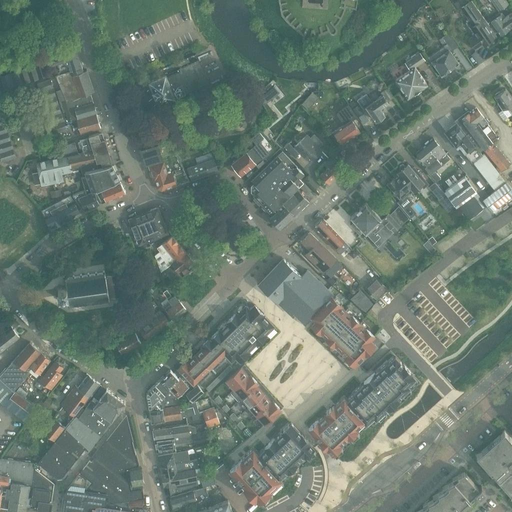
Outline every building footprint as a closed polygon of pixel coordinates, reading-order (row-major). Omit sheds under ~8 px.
[(491,0),(499,10),(509,3),(507,0),(491,0)] [(472,1),(462,8),(470,19),(466,21),(466,24),(469,29),(472,27),(475,32),(472,34),(474,36),(469,39),(476,49),(483,44),(484,45),(497,36),(472,1)] [(511,14),(511,13),(505,17),(502,13),(500,15),(498,13),(489,19),(491,22),(492,21),(501,34),(509,28),(508,27),(511,25),(511,27),(511,26),(511,14)] [(442,75),(459,63),(451,52),(458,47),(448,33),(439,39),(444,46),(429,57),(442,75)] [(56,42),(49,44),(52,52),(58,50),(56,42)] [(74,45),(46,55),(49,66),(63,61),(67,63),(69,70),(81,66),(74,45)] [(411,56),(412,58),(405,63),(410,70),(395,80),(408,99),(428,85),(415,67),(425,60),(420,53),(417,55),(415,53),(411,56)] [(151,85),(148,86),(156,104),(159,103),(160,106),(177,98),(193,91),(206,85),(195,61),(191,62),(166,74),(149,82),(151,85)] [(0,75),(0,76),(4,89),(46,75),(42,62),(0,75)] [(86,70),(83,71),(81,66),(69,70),(60,73),(56,75),(61,89),(56,91),(59,101),(62,113),(65,112),(68,120),(96,112),(90,93),(94,92),(86,70)] [(67,130),(49,79),(37,83),(54,134),(67,130)] [(393,97),(387,88),(381,92),(383,94),(379,97),(375,92),(369,97),(366,94),(358,100),(364,108),(366,106),(376,120),(385,114),(380,108),(388,102),(388,101),(393,97)] [(508,107),(511,113),(511,99),(505,89),(495,96),(499,102),(497,103),(503,111),(508,107)] [(0,154),(2,162),(15,158),(2,115),(7,113),(0,91),(0,154)] [(318,97),(312,92),(302,104),(308,110),(318,97)] [(358,106),(357,106),(353,101),(349,104),(358,116),(363,113),(358,106)] [(357,117),(348,104),(336,113),(343,124),(333,131),(341,144),(359,131),(352,121),(357,117)] [(476,108),(468,114),(474,123),(473,124),(475,127),(477,126),(478,128),(479,127),(483,133),(485,132),(492,141),(498,137),(487,123),(489,122),(486,119),(476,108)] [(100,127),(96,114),(77,121),(81,133),(100,127)] [(364,114),(359,117),(363,124),(368,120),(364,114)] [(456,123),(445,131),(456,146),(458,144),(472,163),(472,162),(482,155),(482,154),(479,151),(483,148),(492,141),(485,132),(483,133),(479,127),(478,128),(477,126),(475,127),(473,124),(474,123),(468,114),(456,123)] [(102,160),(103,166),(112,164),(102,132),(79,139),(80,141),(78,141),(81,152),(77,153),(74,141),(57,146),(60,157),(37,163),(42,186),(64,181),(62,173),(79,168),(79,166),(80,165),(102,160)] [(257,133),(251,138),(256,144),(259,142),(260,141),(262,139),(257,133)] [(167,135),(156,141),(157,143),(157,142),(161,154),(165,153),(167,157),(163,158),(163,160),(148,165),(150,170),(151,170),(153,179),(155,178),(158,188),(162,190),(177,185),(190,180),(167,135)] [(314,135),(310,139),(307,135),(294,147),(304,157),(307,155),(312,160),(322,151),(318,147),(323,143),(314,135)] [(418,155),(415,158),(429,174),(436,182),(440,178),(435,172),(450,159),(445,154),(446,153),(433,138),(423,147),(416,153),(418,155)] [(492,141),(483,148),(501,170),(510,163),(493,142),(492,141)] [(147,165),(148,165),(163,160),(163,158),(167,157),(165,153),(161,154),(157,142),(157,143),(141,147),(147,165)] [(256,144),(232,164),(235,168),(235,171),(238,175),(240,174),(241,175),(268,153),(259,142),(256,144)] [(192,179),(218,170),(213,159),(211,152),(195,158),(197,165),(188,168),(192,179)] [(270,214),(276,208),(282,202),(296,188),(299,186),(303,182),(300,179),(304,174),(282,152),(278,155),(251,181),(256,185),(253,188),(253,190),(253,192),(255,194),(253,196),(261,204),(270,214)] [(511,189),(484,153),(482,154),(482,155),(472,162),(494,191),(483,199),(492,211),(511,195),(511,189)] [(321,175),(329,184),(344,169),(331,156),(324,163),(328,168),(321,175)] [(120,180),(112,164),(103,166),(102,160),(80,165),(83,175),(81,176),(85,189),(72,194),(83,210),(85,209),(99,203),(101,202),(97,190),(102,187),(110,184),(110,185),(120,180)] [(400,174),(413,189),(413,190),(420,184),(423,188),(428,183),(424,179),(416,169),(413,171),(411,168),(407,164),(405,166),(403,164),(401,164),(399,166),(399,168),(400,170),(398,172),(400,174)] [(410,205),(413,203),(412,201),(406,195),(413,189),(400,174),(394,179),(393,178),(392,179),(389,181),(387,182),(401,199),(397,202),(400,206),(410,218),(416,213),(410,205)] [(445,190),(456,206),(476,192),(465,176),(445,190)] [(102,203),(125,193),(120,180),(110,185),(110,184),(102,187),(97,190),(101,202),(102,203)] [(307,194),(311,190),(303,182),(299,186),(307,194)] [(439,199),(445,194),(435,182),(429,187),(439,199)] [(298,190),(283,204),(282,202),(276,208),(278,210),(270,217),(279,227),(280,228),(293,215),(294,216),(309,202),(298,190)] [(74,215),(74,214),(79,211),(68,194),(41,213),(52,229),(53,228),(54,228),(63,222),(66,219),(66,220),(74,215)] [(472,195),(458,206),(468,218),(481,208),(472,195)] [(360,235),(364,231),(379,246),(408,217),(399,206),(390,214),(388,212),(385,215),(374,204),(371,207),(366,202),(351,217),(355,221),(351,225),(360,235)] [(157,208),(129,219),(139,244),(167,233),(162,218),(157,208)] [(324,219),(315,227),(336,249),(344,240),(324,219)] [(305,254),(324,272),(337,259),(309,232),(301,241),(310,250),(305,254)] [(160,251),(154,256),(160,273),(168,267),(170,265),(186,253),(178,242),(172,236),(157,248),(160,251)] [(432,236),(428,239),(432,244),(436,241),(432,236)] [(436,250),(431,244),(427,249),(431,254),(436,250)] [(192,261),(186,253),(170,265),(168,267),(174,274),(177,271),(178,272),(192,261)] [(312,318),(332,296),(333,294),(307,270),(301,276),(284,259),(266,278),(264,277),(258,283),(291,315),(293,313),(305,324),(312,318)] [(58,285),(58,287),(55,287),(55,289),(58,288),(59,293),(59,296),(57,297),(57,298),(59,298),(60,300),(61,299),(61,298),(65,297),(65,298),(66,298),(66,299),(67,299),(68,299),(68,304),(67,304),(67,305),(68,305),(69,307),(70,307),(72,307),(72,305),(77,304),(77,306),(79,306),(79,304),(84,303),(84,305),(86,305),(86,303),(92,302),(92,304),(94,304),(94,302),(100,301),(100,303),(102,302),(102,301),(107,300),(108,302),(109,301),(109,297),(122,295),(118,272),(105,274),(105,270),(103,271),(103,273),(97,273),(97,271),(95,272),(95,274),(90,275),(89,273),(87,273),(88,275),(82,276),(82,274),(80,274),(80,276),(74,277),(74,275),(72,275),(73,277),(68,278),(68,276),(65,276),(65,277),(64,277),(64,278),(63,279),(64,280),(65,280),(66,286),(59,287),(59,285),(58,285)] [(330,276),(327,280),(332,285),(335,281),(330,276)] [(387,287),(377,276),(366,287),(377,298),(387,287)] [(361,289),(352,298),(366,311),(374,303),(361,289)] [(175,295),(169,300),(180,314),(186,310),(175,295)] [(341,305),(332,296),(312,318),(315,321),(312,326),(320,333),(321,333),(326,338),(325,338),(334,347),(335,346),(345,356),(344,356),(354,366),(365,354),(365,355),(375,345),(370,340),(374,336),(366,328),(365,328),(360,324),(360,323),(352,314),(351,315),(341,306),(341,305)] [(169,300),(162,305),(174,319),(180,314),(169,300)] [(219,329),(210,338),(225,353),(232,360),(236,356),(240,361),(250,352),(248,350),(256,343),(257,344),(267,335),(265,334),(274,326),(263,315),(264,314),(254,305),(250,309),(246,305),(237,313),(236,312),(227,322),(228,323),(220,330),(219,329)] [(148,319),(150,322),(140,330),(147,340),(170,322),(163,312),(162,313),(160,310),(148,319)] [(0,352),(19,337),(11,327),(0,335),(0,352)] [(136,333),(116,343),(121,353),(141,343),(136,333)] [(216,362),(225,353),(210,338),(210,337),(201,346),(202,347),(216,362)] [(29,372),(32,368),(28,364),(40,351),(30,342),(0,375),(0,378),(13,391),(30,373),(29,372)] [(195,354),(209,368),(216,362),(202,347),(195,354)] [(32,368),(40,374),(50,360),(40,351),(28,364),(32,368)] [(202,375),(209,368),(195,354),(188,360),(202,375)] [(347,400),(369,426),(371,428),(387,414),(389,415),(406,399),(405,397),(421,382),(411,372),(412,372),(403,363),(395,355),(374,373),(374,372),(363,382),(364,382),(361,385),(361,386),(353,393),(354,394),(347,400)] [(193,384),(202,375),(188,360),(187,359),(178,368),(193,384)] [(39,379),(35,384),(41,389),(45,384),(51,389),(62,375),(59,372),(63,368),(55,362),(40,380),(39,379)] [(241,367),(226,380),(234,389),(249,375),(241,367)] [(160,379),(161,379),(177,397),(188,387),(179,377),(178,378),(170,369),(160,379)] [(257,384),(258,384),(250,374),(249,375),(234,389),(230,392),(238,401),(242,398),(257,384)] [(76,385),(61,405),(75,416),(100,384),(88,375),(79,387),(76,385)] [(149,407),(152,422),(181,417),(186,416),(184,404),(177,397),(161,379),(155,385),(155,384),(146,391),(149,407)] [(249,406),(264,393),(257,384),(242,398),(249,406)] [(186,394),(192,401),(203,392),(197,385),(186,394)] [(78,417),(97,432),(100,435),(101,435),(111,421),(118,412),(119,411),(124,404),(125,403),(102,386),(78,417)] [(37,409),(14,392),(4,405),(27,423),(37,409)] [(264,393),(249,406),(256,415),(271,401),(264,393)] [(48,397),(40,407),(46,411),(53,402),(48,397)] [(336,457),(369,426),(347,400),(344,397),(336,405),(334,404),(325,413),(326,414),(319,420),(318,419),(308,428),(319,439),(318,440),(336,457)] [(256,415),(264,424),(281,409),(273,400),(271,401),(256,415)] [(196,401),(184,404),(186,416),(186,417),(192,414),(193,420),(205,418),(208,427),(219,422),(215,411),(217,410),(216,408),(214,408),(214,406),(199,412),(196,401)] [(87,511),(88,506),(144,498),(141,484),(144,483),(141,468),(139,468),(126,416),(91,461),(89,459),(68,486),(66,488),(64,492),(63,496),(60,511),(87,511)] [(70,424),(66,428),(86,447),(89,450),(100,435),(101,436),(101,435),(100,435),(97,432),(78,417),(76,416),(70,424)] [(47,451),(37,463),(56,478),(59,477),(63,477),(86,447),(66,428),(55,418),(44,431),(55,441),(47,451)] [(282,432),(275,439),(274,438),(264,446),(266,448),(258,454),(284,483),(292,476),(318,452),(310,442),(301,433),(291,422),(281,431),(282,432)] [(153,429),(156,445),(166,443),(165,437),(175,435),(185,434),(190,433),(191,433),(196,431),(195,426),(187,424),(153,429)] [(511,438),(504,430),(500,435),(497,439),(499,441),(488,450),(486,448),(482,451),(477,455),(492,471),(493,470),(495,473),(494,474),(511,494),(511,438)] [(192,441),(191,433),(190,433),(185,434),(175,435),(165,437),(166,443),(156,445),(157,452),(175,448),(175,443),(192,441)] [(245,486),(243,488),(255,500),(257,498),(262,504),(284,483),(258,454),(253,449),(230,470),(245,486)] [(188,450),(158,455),(160,466),(179,463),(178,463),(190,460),(188,450)] [(0,507),(10,509),(26,511),(26,507),(30,508),(33,487),(35,468),(36,468),(34,468),(35,463),(1,459),(0,459),(0,507)] [(179,463),(160,466),(165,495),(197,485),(195,469),(198,468),(196,459),(178,463),(179,463)] [(33,487),(30,508),(38,509),(37,511),(50,511),(54,483),(35,468),(33,487)] [(452,511),(476,492),(480,496),(486,490),(482,486),(479,488),(464,471),(418,511),(452,511)] [(193,491),(170,497),(173,508),(190,503),(192,502),(193,507),(197,506),(209,496),(217,489),(215,484),(206,486),(193,490),(193,491)] [(143,500),(128,502),(130,507),(135,507),(135,510),(136,510),(135,511),(150,511),(150,509),(143,508),(143,500)] [(232,511),(228,500),(197,511),(232,511)] [(135,507),(130,507),(128,502),(128,501),(106,504),(106,506),(94,508),(94,509),(93,509),(92,511),(135,511),(136,510),(135,510),(135,507)]
